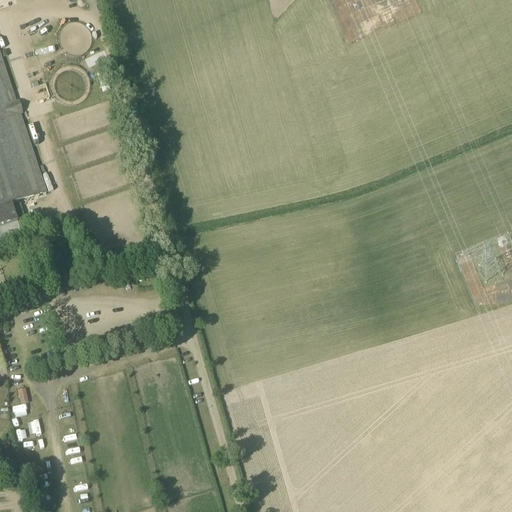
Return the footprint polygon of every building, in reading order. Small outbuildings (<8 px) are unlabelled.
[(0,0),(0,9),(18,4),(16,0),(0,0)] [(57,18),(30,28),(32,34),(59,24),(57,18)] [(0,226),(17,221),(16,220),(24,217),(19,204),(12,207),(11,202),(46,191),(20,113),(23,112),(19,99),(16,100),(0,52),(0,226)] [(20,405),(28,403),(24,388),(16,391),(20,405)] [(33,404),(9,407),(10,413),(34,409),(33,404)] [(64,437),(73,435),(70,424),(61,426),(64,437)]
